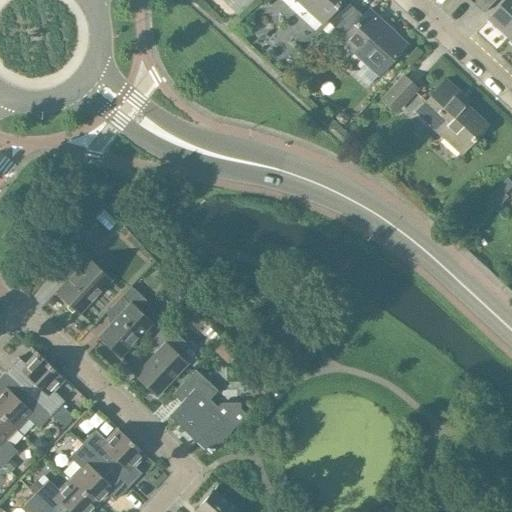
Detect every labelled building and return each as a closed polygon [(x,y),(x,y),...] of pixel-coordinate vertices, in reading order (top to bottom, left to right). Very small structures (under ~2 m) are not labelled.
[(326,20),(335,28),(353,8),(344,0),(297,0),(323,23),(326,20)] [(497,0),(479,0),(475,5),(485,14),(497,0)] [(511,0),(508,0),(491,18),(510,36),(511,34),(511,0)] [(353,8),(335,28),(344,37),(342,40),(380,75),(406,46),(368,12),(363,17),(353,8)] [(404,76),(382,100),(396,112),(417,88),(404,76)] [(419,111),(463,152),(487,127),(457,99),(460,95),(446,82),(419,111)] [(85,241),(63,264),(74,273),(56,292),(79,313),(110,280),(88,259),(96,251),(85,241)] [(179,285),(171,294),(171,299),(179,308),(191,296),(179,285)] [(116,318),(99,337),(120,356),(158,315),(144,301),(146,300),(130,286),(107,310),(116,318)] [(158,349),(134,375),(156,396),(187,363),(176,353),(186,343),(166,324),(149,341),(158,349)] [(5,371),(51,414),(62,402),(51,392),(64,378),(36,352),(25,364),(18,357),(5,371)] [(180,402),(168,415),(209,454),(246,414),(245,413),(244,415),(237,409),(237,404),(221,405),(217,409),(208,401),(217,390),(195,369),(171,394),(180,402)] [(0,413),(16,429),(29,415),(40,426),(51,414),(5,371),(0,376),(0,413)] [(0,461),(3,465),(15,453),(4,442),(16,429),(0,413),(0,461)] [(82,443),(128,486),(141,472),(133,465),(145,454),(117,428),(104,442),(92,431),(82,443)] [(115,500),(128,486),(82,443),(71,454),(82,465),(69,478),(97,504),(107,493),(115,500)] [(89,511),(97,504),(69,478),(56,492),(45,481),(34,493),(54,511),(89,511)] [(238,511),(213,489),(195,510),(196,511),(238,511)] [(54,511),(34,493),(23,504),(31,511),(54,511)]
